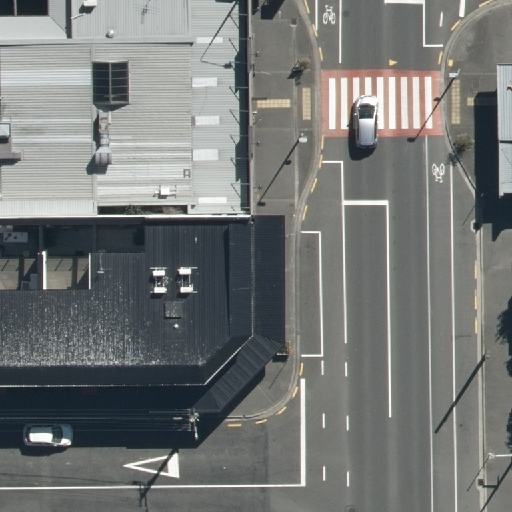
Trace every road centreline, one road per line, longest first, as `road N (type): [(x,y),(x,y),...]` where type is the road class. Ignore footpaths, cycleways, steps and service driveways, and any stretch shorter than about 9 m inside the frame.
road 1 (tertiary): [(391,0),(397,489)]
road 2 (residential): [(397,489),(0,489)]
